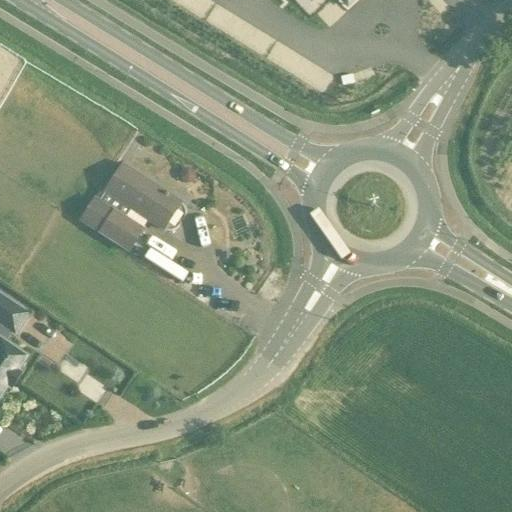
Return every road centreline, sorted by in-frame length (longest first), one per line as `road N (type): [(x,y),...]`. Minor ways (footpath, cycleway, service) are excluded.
road 1 (unclassified): [(0,484),(24,466),(202,408),(235,386),(342,257)]
road 2 (primary): [(320,180),(40,0)]
road 3 (tertiary): [(398,157),(460,63),(511,7)]
